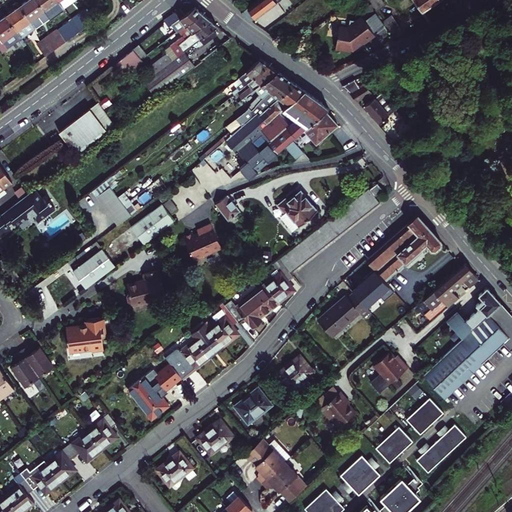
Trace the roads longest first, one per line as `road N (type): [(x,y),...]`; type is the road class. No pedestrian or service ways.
road 1 (residential): [(416,186),(335,250),(314,290),(252,363),(121,467)]
road 2 (residential): [(511,361),(357,506)]
road 3 (residential): [(166,0),(0,129)]
road 4 (residential): [(323,86),(472,0)]
road 5 (unknown): [(7,307),(100,233),(104,216),(93,195)]
road 6 (residential): [(323,86),(206,0)]
road 7 (residential): [(511,295),(416,186)]
road 8 (residential): [(416,186),(323,86)]
